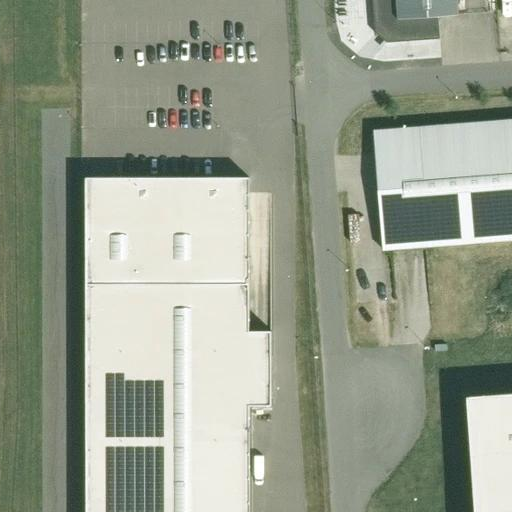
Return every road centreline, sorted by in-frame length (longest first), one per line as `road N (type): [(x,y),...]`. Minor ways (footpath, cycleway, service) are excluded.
road 1 (unclassified): [(348,511),(317,88)]
road 2 (unclassified): [(317,88),(511,76)]
